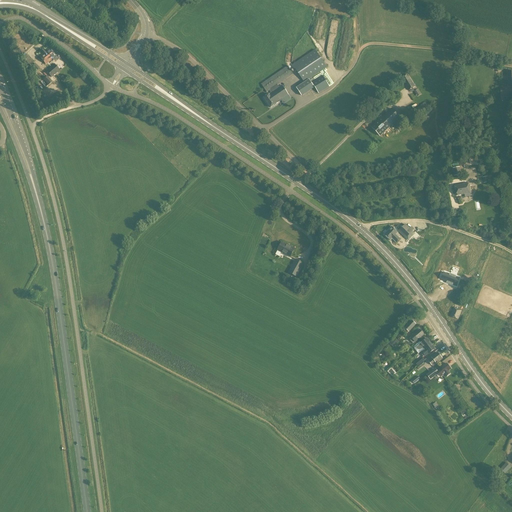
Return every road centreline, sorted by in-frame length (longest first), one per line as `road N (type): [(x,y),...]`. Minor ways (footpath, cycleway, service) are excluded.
road 1 (unclassified): [(101,511),(68,276),(30,126),(97,100),(110,86)]
road 2 (primary): [(87,511),(33,184)]
road 3 (secondary): [(511,416),(484,389),(392,257),(296,182)]
road 4 (unclassified): [(370,114),(308,174),(192,60),(146,35)]
road 5 (unclassified): [(110,86),(164,107),(289,190)]
road 6 (track): [(353,0),(358,54),(350,69),(263,129)]
road 7 (track): [(511,251),(418,220),(367,224)]
